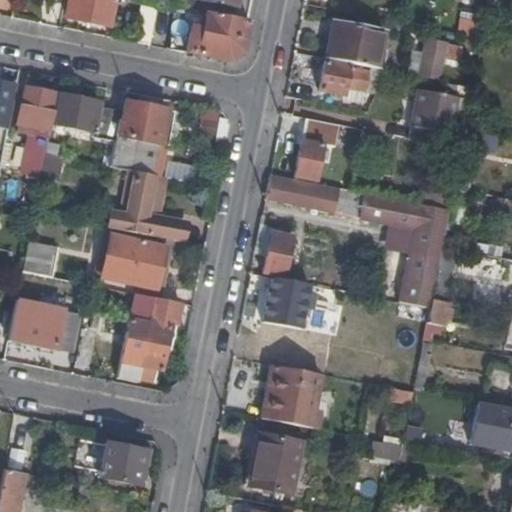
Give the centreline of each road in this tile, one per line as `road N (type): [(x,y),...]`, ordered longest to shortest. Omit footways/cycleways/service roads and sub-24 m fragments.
road 1 (residential): [(199,424),(267,102)]
road 2 (residential): [(267,102),(0,46)]
road 3 (residential): [(199,424),(0,386)]
